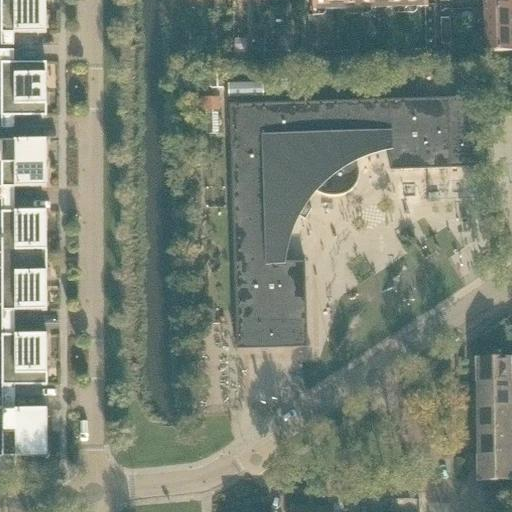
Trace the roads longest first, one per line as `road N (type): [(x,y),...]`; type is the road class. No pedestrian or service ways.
road 1 (residential): [(92,495),(91,0)]
road 2 (residential): [(437,485),(281,486),(253,456)]
road 3 (residential): [(371,370),(511,279)]
road 4 (residential): [(253,456),(371,370)]
road 5 (residential): [(437,485),(371,370)]
